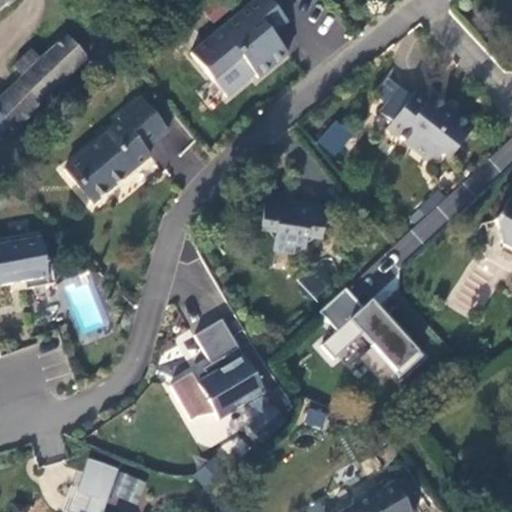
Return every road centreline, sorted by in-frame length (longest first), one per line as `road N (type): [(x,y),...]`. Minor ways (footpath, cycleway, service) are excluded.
road 1 (residential): [(426,0),(245,142),(198,198),(180,228),(129,382),(0,436)]
road 2 (residential): [(176,0),(0,164)]
road 3 (residential): [(426,0),(511,91)]
